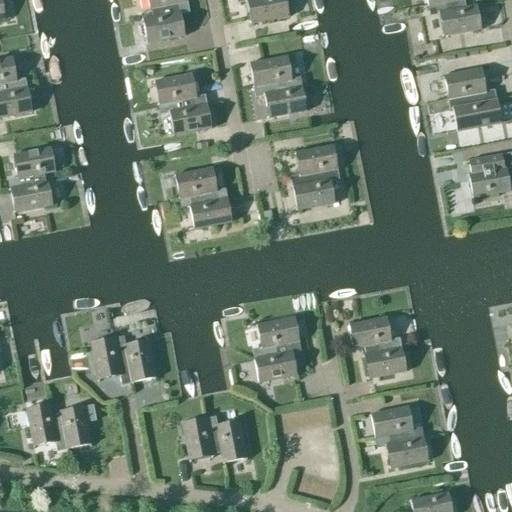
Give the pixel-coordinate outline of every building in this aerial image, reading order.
[(145,0),(149,20),(165,17),(163,8),(179,5),(187,4),(186,0),(145,0)] [(243,0),(248,26),(289,18),(285,0),(243,0)] [(435,6),(450,3),(452,13),(468,10),(466,0),(424,0),(426,8),(435,6)] [(452,13),(450,3),(435,6),(441,38),(481,31),(477,8),(468,10),(452,13)] [(163,8),(165,17),(149,20),(140,22),(144,45),(185,37),(179,5),(163,8)] [(251,90),(260,88),(276,85),(277,94),(293,91),(287,59),(247,67),(251,90)] [(0,86),(1,86),(3,95),(19,92),(12,60),(0,62),(0,86)] [(470,97),(472,106),(496,102),(495,93),(486,94),(481,71),(441,79),(445,102),(454,100),(470,97)] [(156,107),(165,106),(181,102),(182,111),(198,109),(192,77),(152,85),(156,107)] [(306,112),(302,89),(293,91),(277,94),(276,85),(260,88),(266,120),(306,112)] [(27,90),(19,92),(3,95),(1,86),(0,86),(0,119),(32,113),(27,90)] [(496,102),(472,106),(470,97),(454,100),(460,132),(501,125),(496,102)] [(171,138),(211,130),(207,107),(198,109),(182,111),(181,102),(165,106),(171,138)] [(333,148),(293,156),(299,188),(315,185),(312,176),(328,173),(337,171),(333,148)] [(31,178),(46,175),(55,173),(51,150),(10,158),(16,190),(32,187),(31,178)] [(463,164),(470,200),(510,193),(506,170),(501,171),(499,158),(463,164)] [(185,199),(201,196),(203,205),(219,202),(213,170),(172,178),(177,201),(185,199)] [(315,185),(299,188),(290,189),(294,212),(334,205),(328,173),(312,176),(315,185)] [(46,175),(31,178),(32,187),(16,190),(7,192),(12,215),(52,207),(46,175)] [(191,232),(232,224),(227,201),(219,202),(203,205),(201,196),(185,199),(191,232)] [(297,311),(317,311),(317,299),(297,299),(297,311)] [(275,349),(297,344),(292,320),(256,327),(261,352),(262,351),(263,359),(276,356),(275,349)] [(377,354),(400,350),(398,340),(389,342),(385,320),(348,327),(352,351),(363,349),(375,346),(377,354)] [(117,363),(114,348),(112,339),(89,344),(97,384),(130,377),(127,361),(117,363)] [(154,382),(146,341),(114,348),(117,363),(127,361),(130,377),(132,386),(154,382)] [(276,356),(263,359),(253,361),(258,385),(294,377),(290,356),(299,354),(297,344),(275,349),(276,356)] [(405,374),(400,350),(377,354),(375,346),(363,349),(364,357),(363,357),(367,381),(405,374)] [(309,376),(293,378),(297,401),(313,398),(309,376)] [(53,430),(50,414),(48,405),(25,410),(33,450),(65,444),(63,428),(53,430)] [(93,406),(82,408),(50,414),(53,430),(63,428),(65,444),(67,451),(90,447),(85,425),(96,423),(93,406)] [(372,440),(381,438),(397,435),(399,444),(414,441),(408,409),(368,417),(372,440)] [(216,442),(219,455),(221,466),(246,461),(238,423),(216,428),(214,419),(205,421),(210,444),(216,442)] [(212,456),(219,455),(216,442),(210,444),(205,421),(180,426),(188,464),(212,458),(212,456)] [(399,444),(397,435),(381,438),(388,471),(428,462),(423,440),(414,441),(399,444)] [(323,503),(328,487),(309,480),(304,497),(323,503)] [(451,511),(448,495),(408,503),(409,511),(451,511)]
